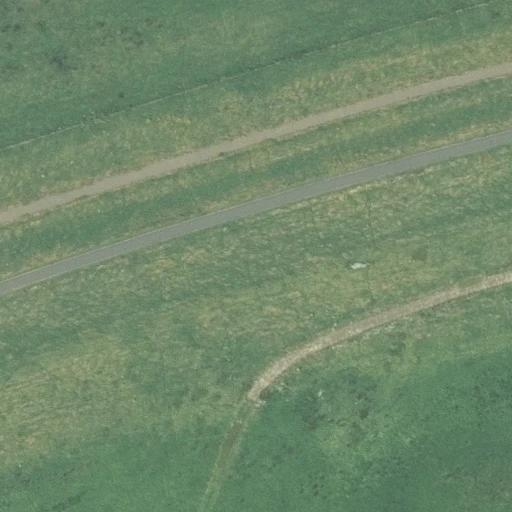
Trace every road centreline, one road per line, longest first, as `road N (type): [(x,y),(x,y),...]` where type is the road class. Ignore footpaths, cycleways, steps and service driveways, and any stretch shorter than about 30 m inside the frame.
road 1 (track): [(0,218),(511,67)]
road 2 (track): [(208,511),(272,375),(307,346),(511,274)]
